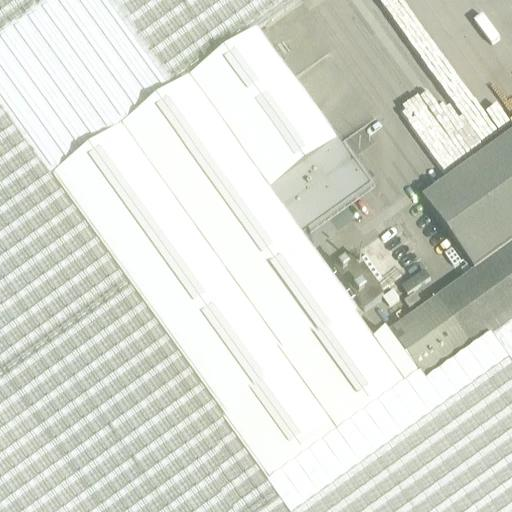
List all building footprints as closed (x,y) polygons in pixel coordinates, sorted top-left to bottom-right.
[(294,0),(0,0),(0,511),(511,511),(511,369),(493,343),(427,390),(421,382),(271,489),(51,184),(254,37),(299,5),(294,0)] [(454,175),(511,136),(511,50),(478,0),(356,0),(396,61),(384,69),(454,175)] [(254,37),(51,184),(271,489),(421,382),(388,338),(374,348),(299,243),(367,194),(254,37)] [(400,329),(388,338),(421,382),(427,390),(493,343),(511,329),(511,140),(424,204),(475,276),(400,329)] [(355,258),(334,272),(364,314),(382,301),(385,300),(355,258)] [(402,292),(408,300),(431,284),(425,276),(402,292)] [(385,300),(382,301),(389,310),(399,302),(393,294),(385,300)] [(416,297),(405,305),(411,313),(422,306),(416,297)] [(511,329),(493,343),(511,369),(511,329)]
